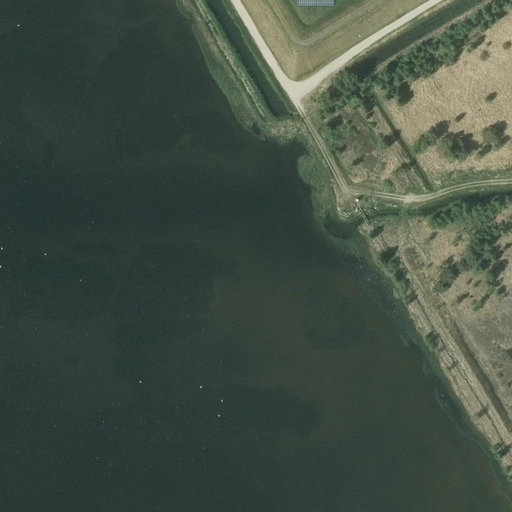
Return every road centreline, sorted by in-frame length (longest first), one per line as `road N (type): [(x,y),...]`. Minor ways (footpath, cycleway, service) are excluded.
road 1 (track): [(511,182),(417,198),(349,195),(232,0)]
road 2 (track): [(290,90),(442,0)]
